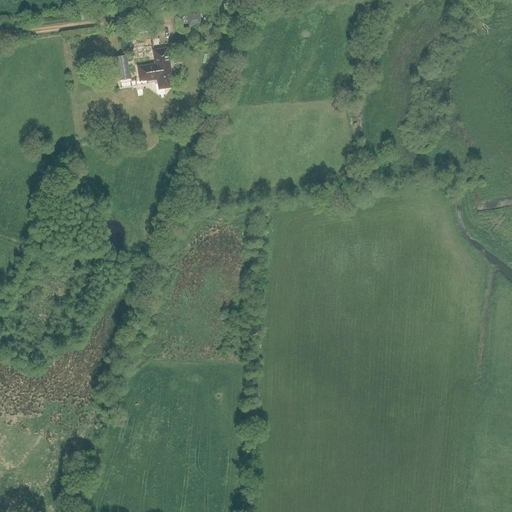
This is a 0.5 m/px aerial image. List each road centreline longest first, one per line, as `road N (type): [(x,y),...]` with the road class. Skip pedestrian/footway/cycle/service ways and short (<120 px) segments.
road 1 (track): [(244,511),(256,198),(382,172)]
road 2 (track): [(427,0),(382,55),(370,159),(382,172),(453,168),(473,223),(511,258)]
road 3 (track): [(244,0),(0,37)]
